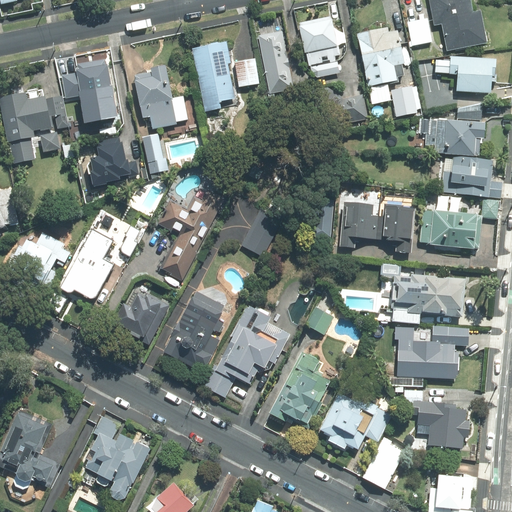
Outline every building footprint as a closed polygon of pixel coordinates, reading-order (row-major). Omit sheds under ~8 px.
[(472,0),(428,0),(434,28),(441,27),(445,50),(491,41),(485,11),(475,13),(472,0)] [(334,15),(300,22),(312,79),(342,72),(339,59),(349,57),(344,32),(338,34),(334,15)] [(409,43),(406,43),(407,49),(432,43),(427,19),(405,24),(409,43)] [(402,24),(358,31),(367,88),(404,82),(401,64),(408,63),(402,24)] [(280,29),(257,34),(268,85),(271,97),(294,92),(291,80),(280,29)] [(226,41),(193,47),(205,113),(226,109),(223,96),(236,93),(226,41)] [(494,57),(452,57),(451,77),(459,77),(459,92),(494,93),(494,57)] [(112,60),(75,66),(84,125),(122,119),(112,60)] [(260,86),(255,60),(232,65),(238,91),(260,86)] [(433,63),(417,63),(417,74),(432,74),(433,63)] [(165,67),(135,73),(147,130),(177,123),(165,67)] [(335,86),(319,89),(327,127),(340,124),(367,118),(362,95),(339,100),(335,86)] [(61,87),(0,94),(0,99),(9,169),(42,165),(39,140),(68,136),(61,87)] [(413,91),(393,95),(397,118),(417,114),(413,91)] [(484,140),(486,124),(427,119),(425,150),(477,154),(478,140),(484,140)] [(116,128),(98,131),(99,137),(117,135),(116,128)] [(92,184),(130,173),(119,136),(81,147),(92,184)] [(150,173),(165,170),(159,137),(143,140),(150,173)] [(76,142),(59,147),(63,161),(80,157),(76,142)] [(488,196),(491,160),(445,156),(442,192),(488,196)] [(159,222),(178,232),(160,265),(182,277),(224,198),(204,188),(192,212),(170,201),(159,222)] [(0,227),(20,220),(8,189),(0,192),(0,227)] [(496,218),(497,200),(483,198),(481,217),(496,218)] [(411,240),(413,208),(342,203),(340,235),(411,240)] [(258,209),(241,244),(258,252),(275,217),(258,209)] [(480,215),(424,209),(420,243),(476,249),(480,215)] [(330,243),(331,217),(318,217),(316,242),(330,243)] [(55,270),(70,244),(32,223),(17,249),(55,270)] [(143,231),(131,226),(120,249),(131,255),(143,231)] [(90,297),(118,244),(90,229),(62,283),(90,297)] [(457,315),(461,279),(394,273),(391,310),(457,315)] [(132,283),(113,319),(142,334),(160,298),(132,283)] [(196,363),(225,303),(193,288),(164,347),(196,363)] [(245,306),(206,386),(252,409),(291,329),(245,306)] [(325,333),(332,318),(314,310),(307,326),(325,333)] [(455,334),(395,334),(394,372),(455,373),(455,334)] [(308,427),(328,381),(293,366),(273,413),(308,427)] [(389,407),(343,387),(323,432),(368,452),(389,407)] [(458,446),(464,409),(412,401),(406,438),(458,446)] [(34,456),(51,418),(19,404),(0,446),(0,466),(11,471),(10,473),(49,486),(57,464),(34,456)] [(105,424),(82,466),(125,490),(149,448),(105,424)] [(403,453),(381,441),(362,477),(385,488),(403,453)] [(468,511),(471,478),(435,476),(432,511),(468,511)] [(146,500),(155,511),(182,511),(192,504),(171,479),(146,500)] [(276,511),(254,502),(249,511),(276,511)]
